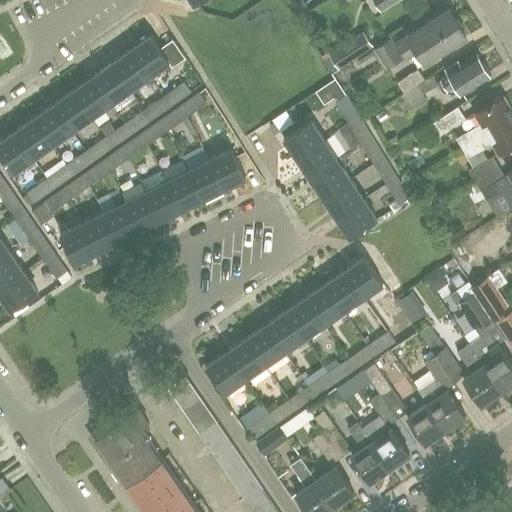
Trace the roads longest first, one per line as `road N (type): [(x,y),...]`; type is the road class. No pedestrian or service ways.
road 1 (residential): [(209,307),(283,254),(286,231),(277,215),(261,213),(192,247),(186,263)]
road 2 (residential): [(288,511),(168,337)]
road 3 (residential): [(27,436),(168,337)]
road 4 (residential): [(0,94),(41,63),(48,30),(103,0)]
road 5 (residential): [(397,511),(511,434)]
